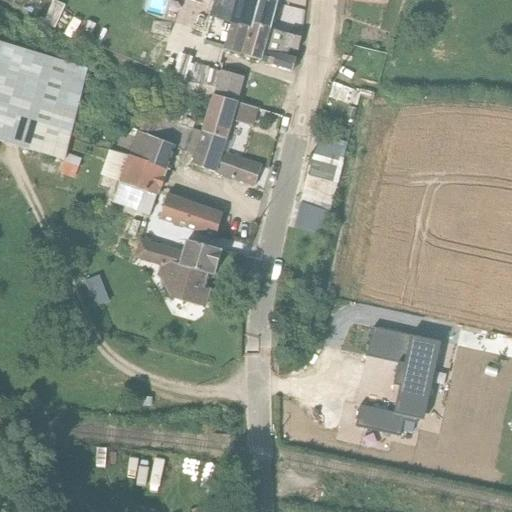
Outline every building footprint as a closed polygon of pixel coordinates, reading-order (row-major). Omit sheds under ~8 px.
[(264,0),(234,0),(229,19),(248,25),(252,26),(252,24),(270,30),(277,4),(264,0)] [(252,26),(248,25),(247,28),(230,24),(222,50),(261,62),(264,50),(270,30),(252,24),(252,26)] [(286,35),(283,48),(299,37),(286,35)] [(0,43),(0,142),(63,161),(86,69),(0,43)] [(264,50),(261,62),(292,72),(294,59),(264,50)] [(201,69),(202,66),(203,61),(191,57),(189,61),(180,57),(171,80),(185,83),(189,66),(201,69)] [(185,83),(171,80),(168,92),(179,94),(179,98),(183,99),(177,113),(188,116),(190,111),(206,114),(211,95),(237,103),(243,78),(220,71),(202,66),(201,69),(189,66),(185,83)] [(331,85),(327,97),(331,98),(333,99),(356,106),(360,94),(331,85)] [(136,89),(132,103),(148,107),(152,93),(136,89)] [(153,95),(150,106),(160,109),(163,97),(153,95)] [(211,95),(206,114),(201,132),(226,140),(232,121),(235,110),(237,103),(211,95)] [(235,110),(232,121),(252,127),(258,109),(237,103),(235,110)] [(173,147),(172,149),(184,153),(193,156),(201,132),(192,129),(194,122),(162,111),(160,118),(144,114),(138,132),(173,147)] [(343,122),(340,129),(349,132),(351,124),(343,122)] [(127,156),(136,132),(123,127),(114,150),(127,156)] [(118,182),(156,195),(157,195),(164,171),(172,149),(173,147),(138,132),(136,132),(127,156),(118,182)] [(201,132),(193,156),(190,165),(216,173),(226,140),(201,132)] [(317,133),(297,202),(328,212),(337,182),(333,181),(344,141),(317,133)] [(226,140),(216,173),(215,175),(253,188),(261,165),(227,153),(230,142),(226,140)] [(65,153),(63,161),(59,171),(74,175),(79,156),(65,153)] [(156,195),(118,182),(111,202),(136,212),(139,205),(150,209),(156,195)] [(167,194),(159,222),(213,241),(223,214),(167,194)] [(139,238),(134,258),(158,265),(156,276),(169,298),(204,308),(209,290),(202,288),(206,273),(213,276),(221,250),(185,240),(182,251),(139,238)] [(101,273),(87,278),(97,302),(111,297),(101,273)] [(439,343),(417,339),(370,329),(365,355),(403,363),(393,413),(361,405),(357,420),(403,431),(407,416),(423,419),(439,343)]
